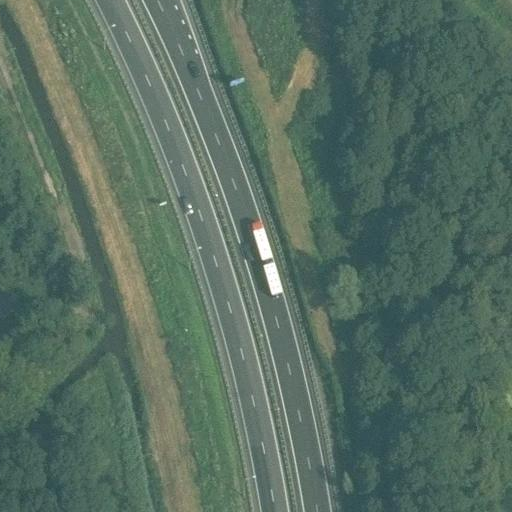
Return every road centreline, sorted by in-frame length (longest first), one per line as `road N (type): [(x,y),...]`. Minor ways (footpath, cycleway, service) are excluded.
road 1 (trunk): [(109,0),(174,143),(223,288),(273,511)]
road 2 (trunk): [(317,511),(263,276),(216,134),(156,0)]
